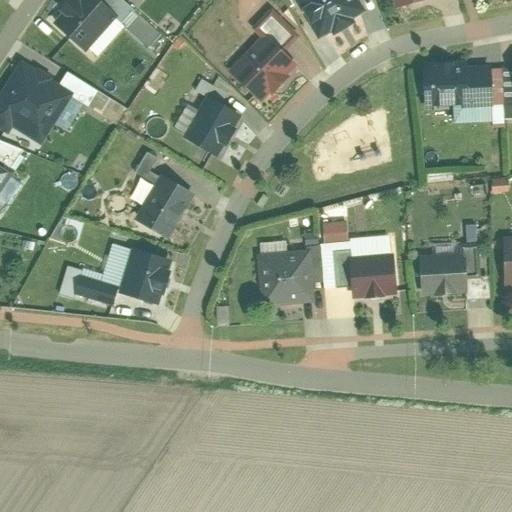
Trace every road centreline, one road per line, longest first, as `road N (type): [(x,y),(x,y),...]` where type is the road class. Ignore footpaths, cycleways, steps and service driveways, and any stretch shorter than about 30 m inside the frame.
road 1 (residential): [(511,24),(395,44),(350,68),(278,137),(248,174),(208,268),(184,365)]
road 2 (residential): [(268,374),(309,361),(511,344)]
road 3 (residential): [(268,374),(511,396)]
road 4 (residential): [(0,346),(184,365)]
